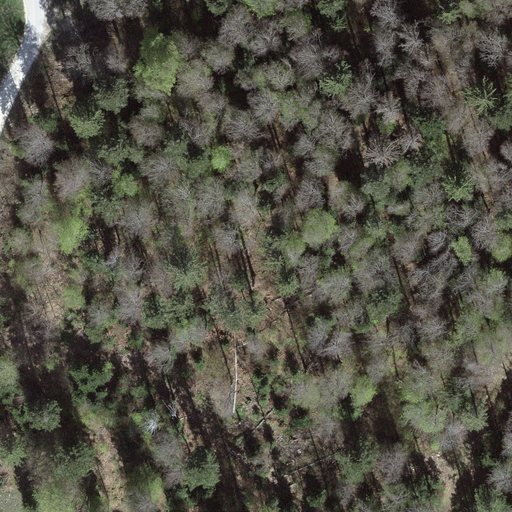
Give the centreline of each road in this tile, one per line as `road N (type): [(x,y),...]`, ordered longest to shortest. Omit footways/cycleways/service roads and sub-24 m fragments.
road 1 (track): [(511,346),(485,403),(453,511)]
road 2 (unclassified): [(36,0),(36,29),(0,119)]
